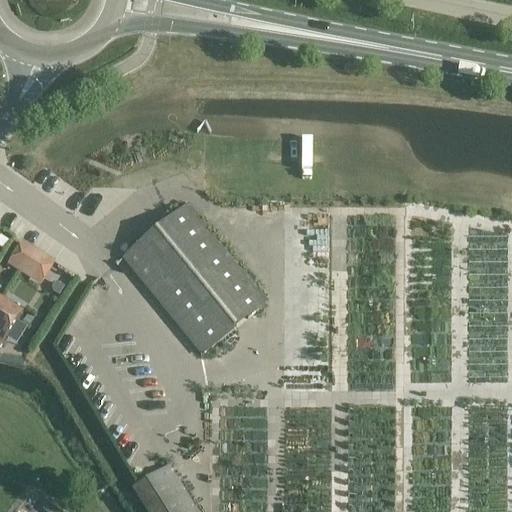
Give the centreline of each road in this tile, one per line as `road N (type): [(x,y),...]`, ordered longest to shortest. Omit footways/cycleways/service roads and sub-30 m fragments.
road 1 (primary): [(265,26),(511,70)]
road 2 (primary): [(116,19),(221,30),(265,26)]
